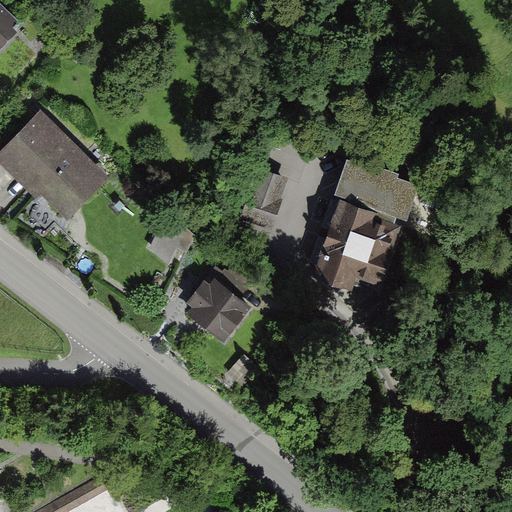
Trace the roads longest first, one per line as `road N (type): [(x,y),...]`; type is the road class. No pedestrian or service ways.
road 1 (tertiary): [(326,511),(112,341)]
road 2 (tertiary): [(112,341),(0,253)]
road 3 (residential): [(112,341),(94,361),(65,373),(0,370)]
